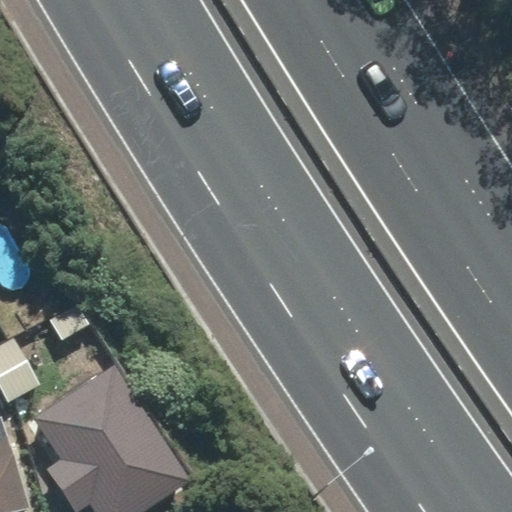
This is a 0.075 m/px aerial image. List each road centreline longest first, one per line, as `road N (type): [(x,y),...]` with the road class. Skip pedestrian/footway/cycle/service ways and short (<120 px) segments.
road 1 (motorway): [(482,511),(149,0)]
road 2 (motorway): [(301,0),(511,324)]
